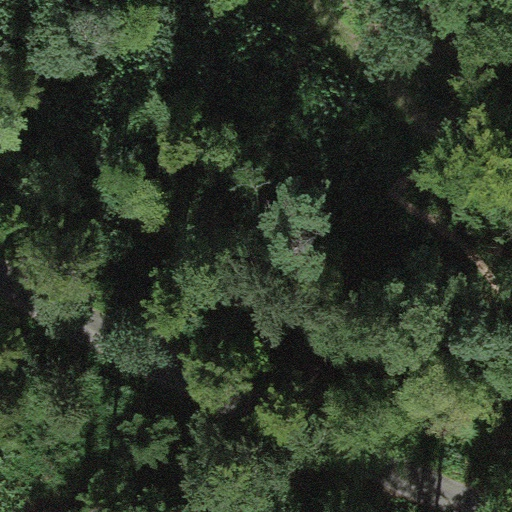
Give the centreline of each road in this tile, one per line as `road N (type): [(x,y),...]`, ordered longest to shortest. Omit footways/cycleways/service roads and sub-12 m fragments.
road 1 (unclassified): [(0,300),(443,511)]
road 2 (track): [(319,0),(511,151)]
